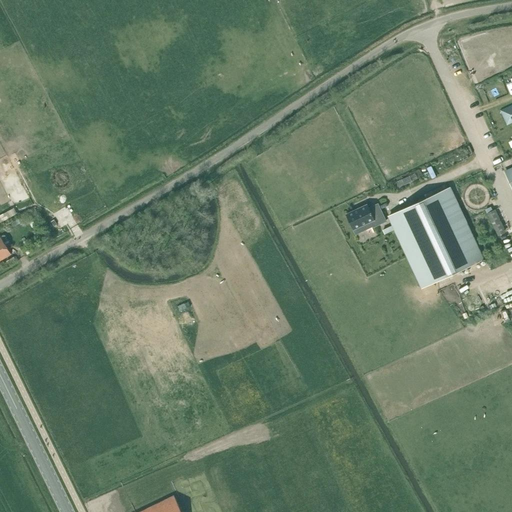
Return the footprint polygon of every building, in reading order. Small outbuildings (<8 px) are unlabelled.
[(507,125),(511,122),(511,105),(500,110),(507,125)] [(448,188),(389,215),(423,288),(482,260),(448,188)] [(367,205),(346,214),(356,234),(373,226),(373,227),(386,221),(378,204),(369,208),(367,205)] [(8,211),(0,215),(0,223),(11,217),(8,211)] [(0,237),(0,236),(0,260),(11,254),(0,237)] [(181,511),(174,496),(140,511),(181,511)]
